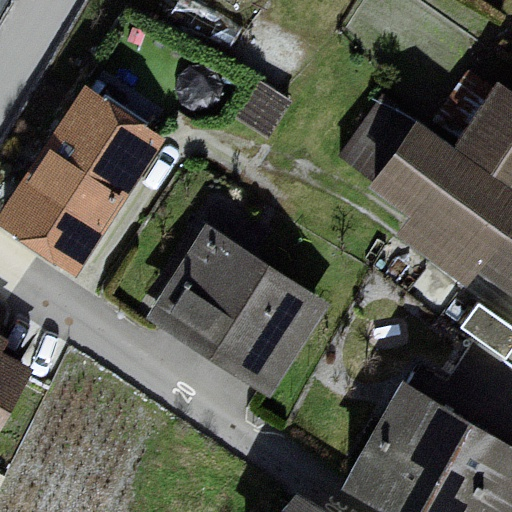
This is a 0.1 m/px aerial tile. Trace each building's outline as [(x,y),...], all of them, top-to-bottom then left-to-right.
[(397,121),(350,188),(500,299),(511,284),(511,104),(480,83),(432,154),(397,121)] [(63,92),(0,190),(0,237),(58,272),(143,141),(63,92)] [(188,235),(128,320),(252,396),(316,307),(188,235)] [(511,284),(500,299),(511,307),(511,284)] [(0,409),(17,380),(0,366),(0,409)] [(511,511),(511,450),(407,390),(350,484),(396,511),(476,511),(477,510),(481,511),(511,511)] [(299,511),(273,499),(261,511),(299,511)]
